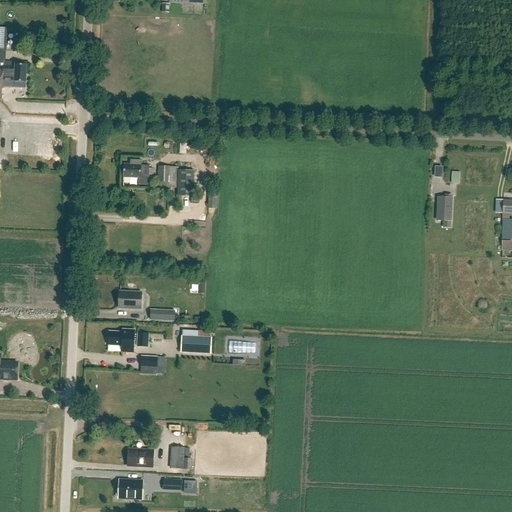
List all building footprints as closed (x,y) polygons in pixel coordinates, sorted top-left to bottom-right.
[(0,99),(2,100),(2,80),(14,81),(14,82),(26,82),(26,65),(15,65),(15,68),(3,68),(4,52),(0,51),(0,99)] [(130,165),(123,164),(123,177),(138,178),(138,185),(148,185),(149,166),(141,165),(141,160),(130,160),(130,165)] [(177,183),(177,167),(158,167),(158,183),(177,183)] [(178,171),(177,197),(193,197),(194,171),(178,171)] [(218,190),(210,189),(209,205),(217,205),(218,190)] [(450,222),(451,198),(439,198),(437,221),(450,222)] [(511,214),(511,201),(503,201),(503,214),(511,214)] [(500,240),(511,240),(511,235),(511,219),(500,219),(500,240)] [(499,250),(510,250),(510,241),(499,241),(499,250)] [(142,310),(143,293),(119,292),(118,309),(142,310)] [(150,320),(174,321),(175,312),(151,310),(150,320)] [(133,353),(134,330),(126,330),(126,333),(109,332),(109,338),(107,339),(107,342),(108,344),(108,346),(122,346),(122,353),(133,353)] [(148,347),(149,334),(137,333),(137,347),(148,347)] [(182,337),(181,353),(211,354),(212,338),(182,337)] [(0,356),(0,355),(0,378),(3,379),(4,381),(8,381),(10,379),(17,380),(17,364),(0,363),(0,356)] [(157,368),(158,357),(141,356),(140,367),(157,368)] [(192,470),(192,459),(189,459),(189,449),(184,449),(185,448),(171,447),(170,468),(183,469),(192,470)] [(152,467),(153,451),(128,450),(128,464),(136,465),(136,467),(152,467)] [(182,481),(173,480),(172,490),(182,491),(182,481)] [(116,497),(118,497),(118,499),(142,500),(143,482),(119,481),(119,490),(117,490),(116,497)] [(184,481),(184,489),(196,489),(196,481),(184,481)]
